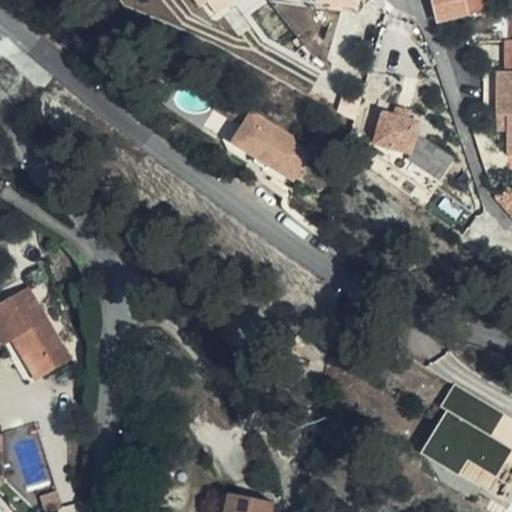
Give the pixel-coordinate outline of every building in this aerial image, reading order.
[(435,0),(440,19),(472,11),(469,0),(435,0)] [(485,0),(469,0),(472,11),(488,8),(485,0)] [(511,40),(502,41),(502,72),(511,71),(511,40)] [(511,71),(502,72),(495,72),(496,117),(508,116),(509,133),(509,156),(511,155),(511,71)] [(331,113),(354,127),(362,100),(342,90),(331,113)] [(251,117),(238,137),(300,177),(317,151),(256,110),(251,117)] [(456,162),(418,135),(422,118),(385,111),(375,152),(433,193),(456,162)] [(508,116),(496,117),(496,132),(509,133),(508,116)] [(300,177),(238,137),(234,142),(296,183),(300,177)] [(511,199),(508,196),(502,204),(511,213),(511,199)] [(0,328),(4,335),(14,329),(20,326),(43,365),(70,350),(29,278),(0,294),(0,328)] [(20,326),(14,329),(37,369),(43,365),(20,326)] [(450,410),(424,453),(460,474),(470,457),(498,475),(511,451),(511,445),(493,434),(506,412),(457,383),(443,406),(450,410)] [(225,511),(232,481),(223,480),(217,511),(225,511)] [(270,511),(275,489),(232,481),(225,511),(270,511)]
